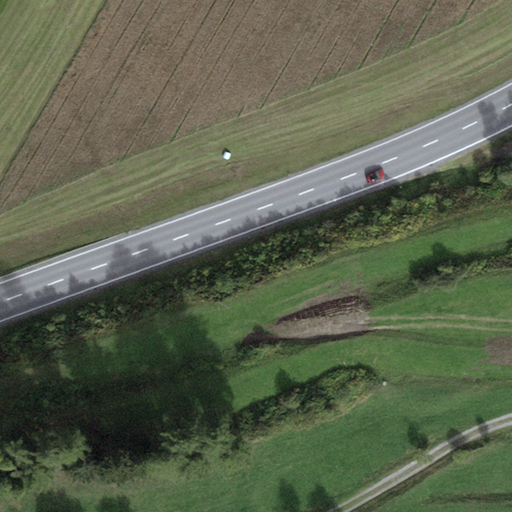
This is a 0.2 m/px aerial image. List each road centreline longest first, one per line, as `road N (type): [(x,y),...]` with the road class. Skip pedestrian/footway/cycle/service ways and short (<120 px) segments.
road 1 (primary): [(511,104),(413,151),(0,301)]
road 2 (track): [(336,511),(460,442),(511,424)]
